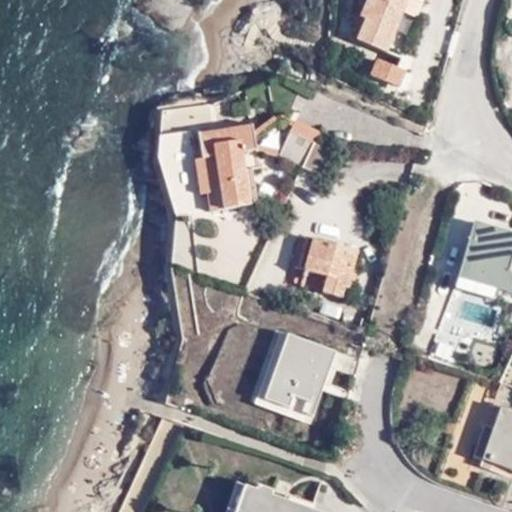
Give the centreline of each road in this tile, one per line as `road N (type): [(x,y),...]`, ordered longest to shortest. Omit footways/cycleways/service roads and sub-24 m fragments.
road 1 (unknown): [(466,136),(386,365)]
road 2 (residential): [(386,365),(374,420),(389,486),(462,511)]
